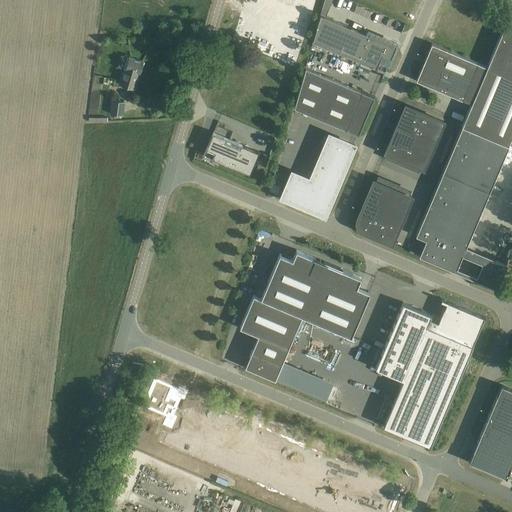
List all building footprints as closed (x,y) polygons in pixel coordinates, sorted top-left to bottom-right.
[(136,0),(135,2),(170,12),(173,0),(136,0)] [(330,2),(338,3),(338,0),(322,0),(320,13),(327,14),(330,2)] [(312,40),(384,71),(396,44),(369,32),(368,34),(320,14),(312,40)] [(462,125),(508,145),(511,134),(511,27),(504,25),(462,125)] [(416,80),(462,99),(477,62),(431,43),(416,80)] [(143,61),(133,58),(129,57),(121,84),(132,88),(137,72),(139,72),(143,61)] [(307,67),(294,107),(358,134),(374,96),(307,67)] [(124,101),(114,100),(112,100),(110,113),(122,115),(124,101)] [(406,104),(405,104),(397,124),(399,125),(396,132),(394,131),(385,152),(386,152),(386,151),(423,167),(442,120),(406,105),(406,104)] [(447,266),(448,265),(445,264),(451,250),(462,255),(508,145),(462,125),(415,235),(427,240),(421,254),(409,249),(409,250),(447,266)] [(259,151),(213,132),(204,154),(249,173),(259,151)] [(327,203),(328,204),(330,200),(353,145),(329,135),(310,180),(292,172),(282,196),(310,208),(314,209),(314,208),(323,212),(327,203)] [(391,241),(411,196),(374,180),(374,179),(365,199),(367,200),(364,207),(362,207),(358,217),(357,219),(357,223),(358,226),(361,229),(392,243),(392,242),(391,241)] [(279,253),(261,297),(302,315),(351,335),(369,291),(356,286),(360,277),(296,249),(292,259),(279,253)] [(498,261),(495,268),(502,271),(505,264),(498,261)] [(302,315),(261,297),(253,294),(240,327),(258,334),(249,356),(248,356),(249,357),(245,366),(269,376),(269,377),(270,376),(275,379),(302,315)] [(384,422),(383,424),(430,445),(432,442),(431,442),(483,319),(484,319),(485,317),(453,303),(452,303),(447,301),(444,308),(443,308),(439,317),(403,302),(375,367),(403,379),(384,422)] [(182,391),(154,379),(142,407),(169,418),(158,443),(318,511),(391,511),(402,488),(181,393),(182,391)] [(511,388),(501,384),(469,461),(506,477),(511,463),(511,388)]
